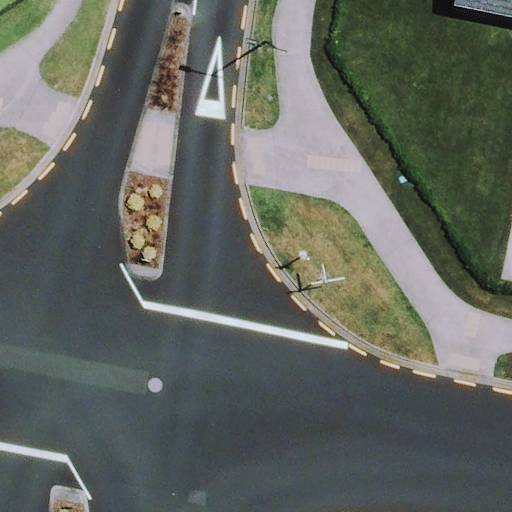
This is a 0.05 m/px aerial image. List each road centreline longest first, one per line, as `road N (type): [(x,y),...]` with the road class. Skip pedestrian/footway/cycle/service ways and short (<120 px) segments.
road 1 (residential): [(117,367),(511,455)]
road 2 (residential): [(117,367),(191,0)]
road 3 (residential): [(89,511),(117,367)]
